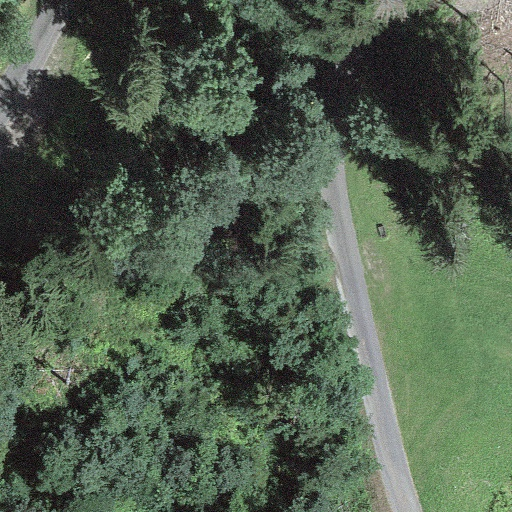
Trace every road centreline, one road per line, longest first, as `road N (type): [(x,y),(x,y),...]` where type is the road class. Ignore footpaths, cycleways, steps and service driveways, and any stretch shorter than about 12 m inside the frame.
road 1 (track): [(408,0),(352,62),(335,112),(335,195),(409,511)]
road 2 (track): [(61,0),(0,118)]
